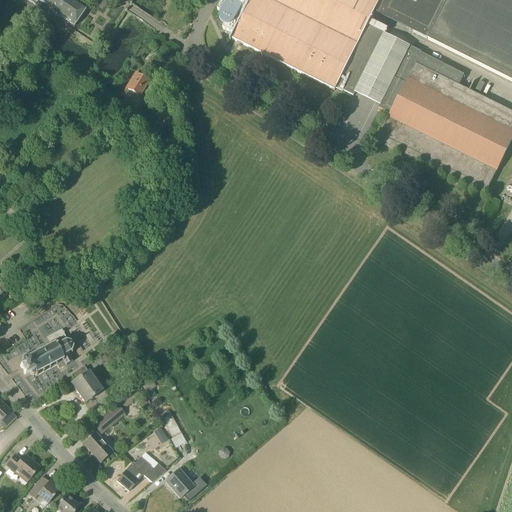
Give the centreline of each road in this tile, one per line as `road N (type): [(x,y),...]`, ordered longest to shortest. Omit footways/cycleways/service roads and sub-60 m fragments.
road 1 (unclassified): [(511,275),(188,51)]
road 2 (track): [(0,284),(36,258),(81,253),(178,135),(171,90),(187,55)]
road 3 (tertiary): [(128,511),(0,376)]
road 4 (unknown): [(396,21),(331,152)]
road 5 (unknown): [(396,21),(511,89)]
